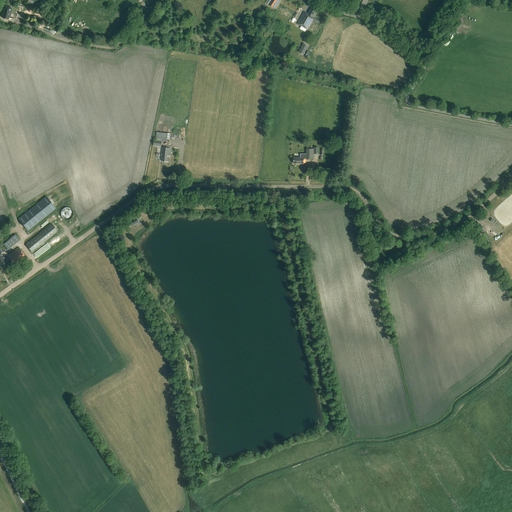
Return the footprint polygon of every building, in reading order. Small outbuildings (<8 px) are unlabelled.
[(357,0),(357,1),(359,1),(356,7),(364,10),(368,1),(367,1),(367,0),(357,0)] [(10,16),(12,8),(3,6),(2,10),(3,11),(2,18),(9,19),(9,16),(10,16)] [(318,24),(320,21),(316,18),(316,19),(313,17),(314,16),(315,17),(317,12),(311,8),(308,14),(304,12),(297,24),(308,30),(313,19),(315,20),(314,21),(318,24)] [(462,24),(458,21),(453,29),(457,32),(462,24)] [(302,55),(307,46),(303,44),(298,52),(302,55)] [(156,132),(155,140),(154,140),(153,145),(161,146),(161,141),(166,141),(167,133),(156,132)] [(170,155),(170,148),(162,147),(160,158),(162,159),(162,161),(167,162),(168,155),(170,155)] [(313,159),(314,149),(306,149),(306,154),(300,154),(300,157),(293,157),(293,163),(303,164),(303,158),(307,158),(307,159),(313,159)] [(46,196),(43,199),(19,219),(27,228),(29,230),(56,208),(46,196)] [(57,231),(51,223),(26,244),(32,252),(57,231)] [(8,249),(18,241),(14,235),(4,244),(8,249)] [(18,263),(25,257),(17,247),(8,255),(9,255),(7,256),(8,257),(5,259),(2,256),(0,257),(0,265),(0,266),(9,258),(14,264),(17,262),(18,263)]
